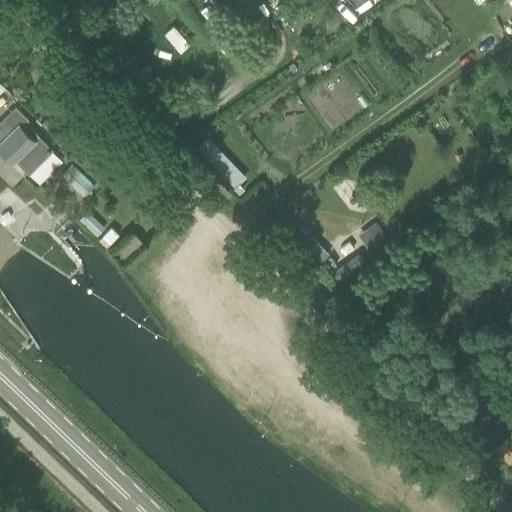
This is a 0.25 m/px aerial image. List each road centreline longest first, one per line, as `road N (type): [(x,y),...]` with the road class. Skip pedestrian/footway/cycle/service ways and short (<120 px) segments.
road 1 (unclassified): [(502,511),(0,9)]
road 2 (primary): [(135,511),(0,382)]
